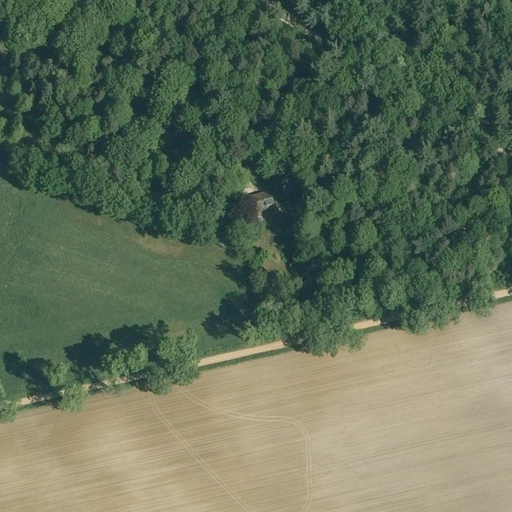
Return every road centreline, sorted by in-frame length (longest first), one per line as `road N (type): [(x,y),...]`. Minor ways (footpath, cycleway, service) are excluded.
road 1 (track): [(0,406),(511,291)]
road 2 (track): [(511,161),(263,0)]
road 3 (track): [(120,0),(112,26),(115,89),(143,150),(161,173),(196,187),(239,189)]
road 4 (track): [(460,134),(446,156),(418,165),(269,187)]
